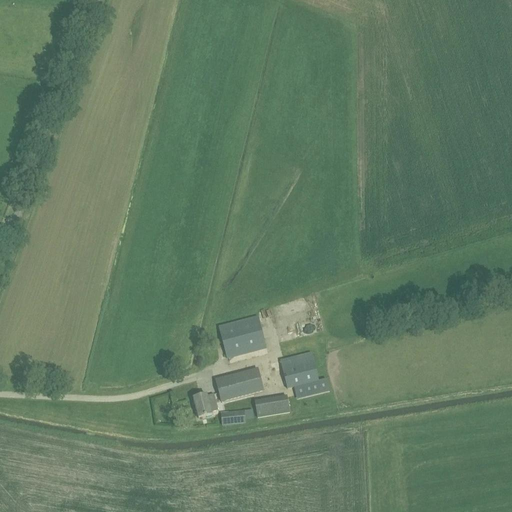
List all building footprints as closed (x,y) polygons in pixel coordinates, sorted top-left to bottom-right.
[(219,328),(227,359),(266,349),(258,318),(219,328)] [(305,325),(307,336),(319,334),(317,323),(305,325)] [(280,362),(287,390),(294,388),(318,382),(311,354),(280,362)] [(258,370),(216,381),(219,394),(221,402),(221,403),(263,392),(258,370)] [(330,392),(327,380),(318,382),(294,388),(297,400),(328,393),(330,392)] [(207,396),(193,399),(198,419),(212,416),(211,413),(218,411),(214,396),(207,398),(207,396)] [(261,417),(292,411),(289,396),(258,402),(261,417)] [(248,418),(255,417),(254,408),(247,409),(248,418)] [(232,413),(233,425),(245,424),(244,411),(232,413)]
